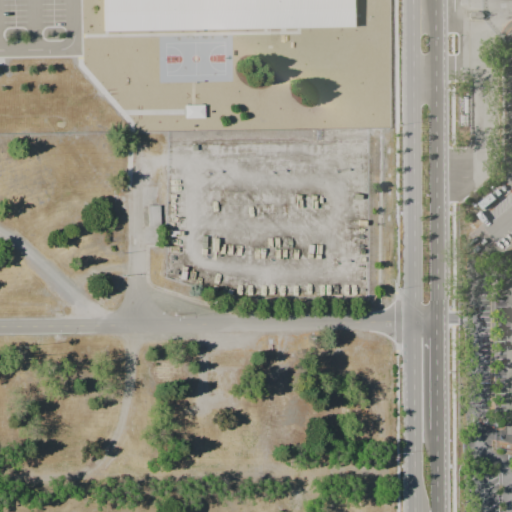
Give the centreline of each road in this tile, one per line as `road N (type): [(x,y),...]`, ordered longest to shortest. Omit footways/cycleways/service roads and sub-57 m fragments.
road 1 (residential): [(409,0),(413,511)]
road 2 (residential): [(435,0),(439,511)]
road 3 (residential): [(439,323),(0,327)]
road 4 (track): [(0,476),(83,471),(118,435),(132,327)]
